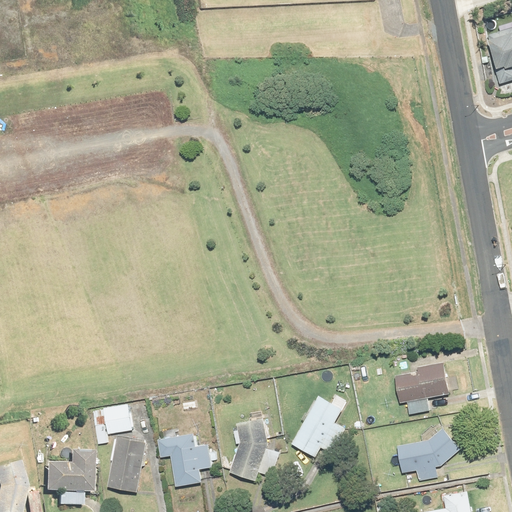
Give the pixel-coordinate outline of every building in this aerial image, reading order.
[(511,28),(490,35),(504,81),(511,79),(511,28)] [(410,401),(413,415),(435,411),(433,398),(453,394),(448,366),(398,374),(403,402),(410,401)] [(333,402),(322,396),(312,413),(309,412),(305,420),(307,422),(295,444),(320,458),(325,448),(335,454),(349,429),(340,424),(351,403),(337,395),(333,402)] [(109,435),(138,431),(134,405),(96,411),(102,446),(110,444),(109,435)] [(257,482),(261,473),(275,477),(282,454),(269,450),(267,420),(241,422),(244,444),(233,473),(257,482)] [(422,481),(442,477),(441,469),(463,448),(446,429),(432,443),(402,447),(405,473),(420,471),(422,481)] [(198,436),(162,440),(164,458),(174,456),(178,488),(203,485),(201,470),(216,469),(215,462),(219,462),(217,451),(213,452),(212,445),(199,447),(198,436)] [(150,443),(119,438),(111,486),(142,491),(150,443)] [(399,444),(384,446),(385,456),(400,455),(399,444)] [(61,506),(86,507),(87,492),(94,492),(95,452),(71,451),(71,464),(49,464),(47,491),(62,491),(61,506)] [(0,511),(22,511),(27,492),(22,463),(0,465),(0,511)] [(472,511),(470,492),(449,496),(451,511),(441,511),(472,511)] [(39,511),(37,493),(26,494),(29,511),(39,511)]
